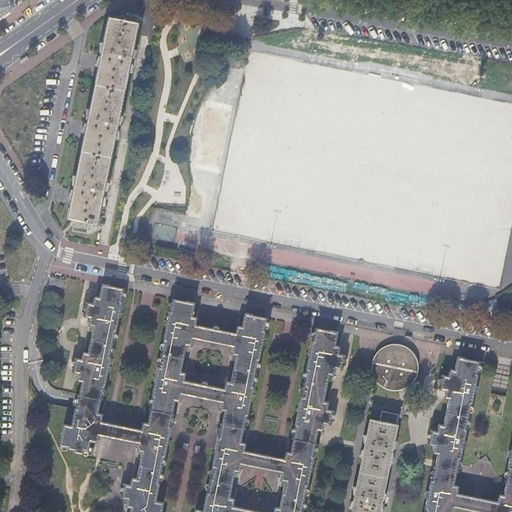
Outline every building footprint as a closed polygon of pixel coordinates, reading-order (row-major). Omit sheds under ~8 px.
[(0,0),(0,17),(17,5),(16,0),(0,0)] [(96,223),(137,23),(109,17),(100,60),(87,125),(73,188),(68,217),(73,218),(72,226),(85,229),(87,223),(92,224),(93,222),(96,223)] [(50,285),(64,288),(66,280),(52,278),(50,285)] [(186,395),(219,402),(222,403),(222,407),(223,408),(223,410),(226,411),(220,438),(219,437),(213,466),(214,467),(209,493),(207,493),(203,510),(196,509),(195,511),(302,511),(308,486),(309,486),(315,457),(314,457),(319,431),(323,431),(324,428),(325,429),(326,424),(331,425),(333,418),(334,410),(329,409),(330,405),(328,404),(329,402),(325,401),(331,375),(334,376),(335,372),(337,373),(337,368),(343,370),(344,361),(346,355),(341,353),(342,349),(340,349),(341,346),(337,345),(340,332),(318,327),(315,341),(313,340),(307,370),(309,370),(303,397),(302,396),(296,425),(298,426),(292,453),(288,452),(288,454),(286,454),(285,458),(264,454),(246,450),(246,446),(245,445),(246,443),(242,442),(248,415),(250,416),(255,387),(254,386),(259,360),(261,361),(267,331),(265,331),(268,317),(247,313),(244,327),(240,326),(240,329),(238,329),(238,331),(237,333),(233,332),(201,325),(198,324),(198,323),(198,320),(197,320),(198,317),(194,316),(197,303),(175,299),(172,312),(171,312),(165,341),(166,341),(161,367),(159,366),(153,396),(155,396),(149,423),(146,422),(145,425),(143,425),(142,429),(102,420),(103,416),(101,416),(102,413),(98,412),(104,386),(105,386),(112,357),(110,357),(116,331),(117,331),(123,302),(122,301),(124,288),(103,284),(100,298),(96,297),(96,299),(94,299),(93,303),(88,303),(87,309),(85,317),(90,318),(90,322),(91,323),(90,326),(94,326),(88,352),(85,352),(84,355),(83,354),(81,359),(76,358),(75,365),(73,372),(79,373),(78,378),(79,378),(79,381),(82,382),(76,408),(74,408),(71,425),(63,424),(58,445),(67,447),(66,448),(72,449),(72,452),(86,455),(90,441),(95,442),(96,439),(98,440),(99,435),(139,444),(138,448),(140,448),(139,451),(143,452),(137,478),(134,477),(133,480),(132,480),(131,484),(125,483),(122,497),(127,498),(126,503),(128,504),(128,507),(133,508),(132,511),(162,511),(164,502),(157,500),(160,483),(159,483),(165,457),(166,457),(172,428),(171,427),(176,401),(180,402),(181,399),(182,399),(183,394),(186,395)] [(416,370),(417,367),(417,366),(418,363),(418,360),(417,356),(415,353),(414,350),(411,347),(408,346),(404,344),(401,344),(397,344),(394,345),(391,346),(388,348),(385,351),(383,354),(382,357),(382,360),(382,364),(382,367),(384,370),(386,373),(388,376),(391,378),(395,379),(398,380),(402,380),(405,379),(408,378),(411,376),(414,373),(416,370)] [(433,436),(431,444),(436,445),(436,450),(437,450),(436,453),(440,454),(437,465),(434,481),(433,481),(431,491),(428,491),(426,498),(429,499),(427,509),(428,510),(427,511),(511,511),(511,449),(509,449),(508,456),(511,456),(509,467),(511,468),(506,494),(503,494),(502,499),(478,494),(459,490),(460,485),(456,484),(459,470),(461,458),(463,458),(465,447),(467,448),(469,441),(466,440),(468,429),(467,429),(472,402),(474,403),(476,392),(479,392),(480,385),(477,385),(480,374),(478,374),(480,360),(459,356),(456,369),(453,369),(453,371),(451,371),(450,376),(444,375),(443,382),(441,391),(447,392),(446,397),(451,398),(445,425),(441,424),(439,429),(434,428),(433,436)] [(371,420),(352,511),(378,511),(399,414),(382,410),(380,421),(371,420)]
